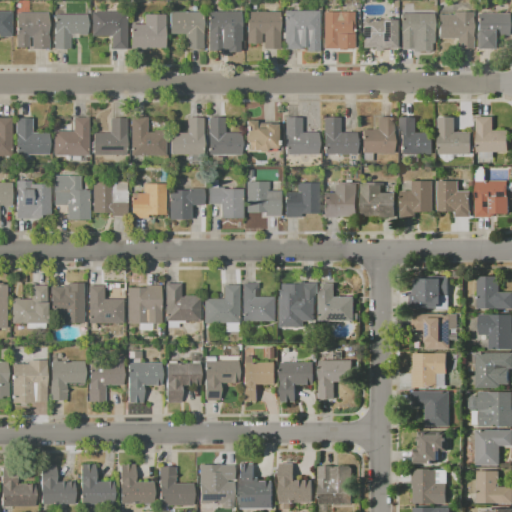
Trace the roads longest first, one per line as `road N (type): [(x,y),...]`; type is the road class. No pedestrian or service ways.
road 1 (residential): [(511,250),(0,253)]
road 2 (residential): [(511,86),(0,86)]
road 3 (residential): [(378,431),(0,434)]
road 4 (residential): [(379,253),(377,511)]
